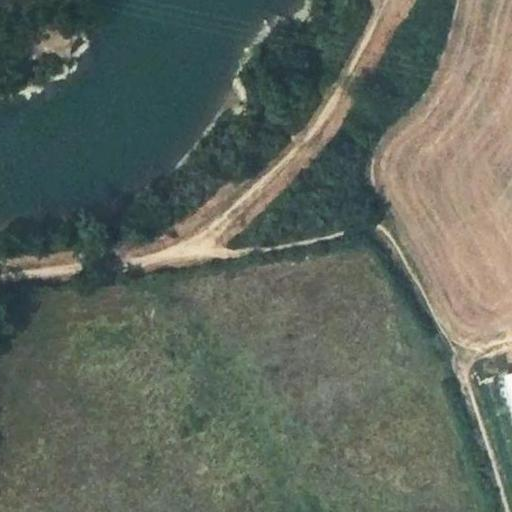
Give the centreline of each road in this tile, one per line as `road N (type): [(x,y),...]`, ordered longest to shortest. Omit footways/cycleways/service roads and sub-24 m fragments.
road 1 (track): [(462,366),(391,269),(352,244),(162,270)]
road 2 (track): [(162,270),(0,274)]
road 3 (track): [(506,511),(462,366)]
